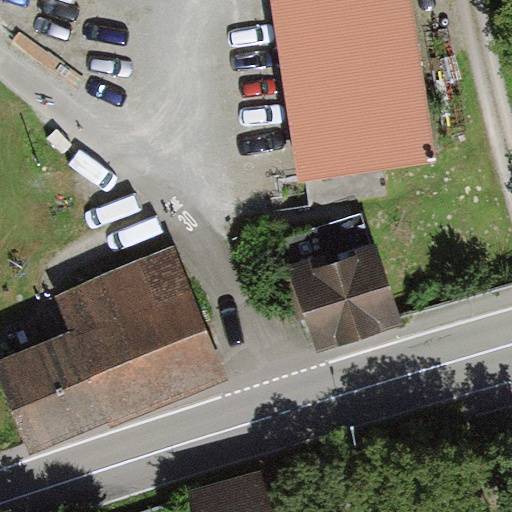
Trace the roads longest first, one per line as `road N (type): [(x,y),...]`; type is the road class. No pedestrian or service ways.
road 1 (tertiary): [(511,345),(0,508)]
road 2 (track): [(511,172),(469,0)]
